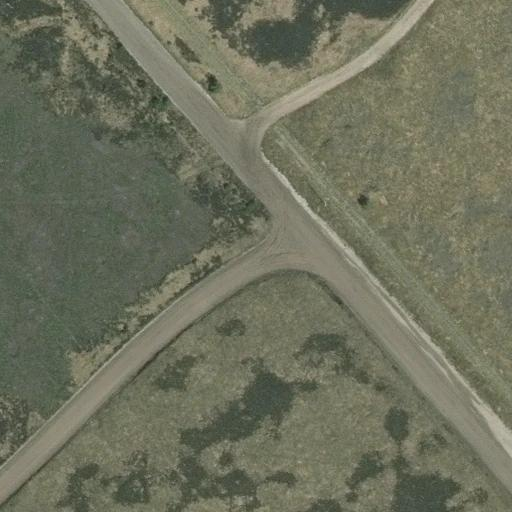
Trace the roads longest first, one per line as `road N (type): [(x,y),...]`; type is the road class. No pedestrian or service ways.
road 1 (unknown): [(296,225),(285,249),(191,293),(0,482)]
road 2 (unknown): [(296,225),(348,269),(511,452)]
